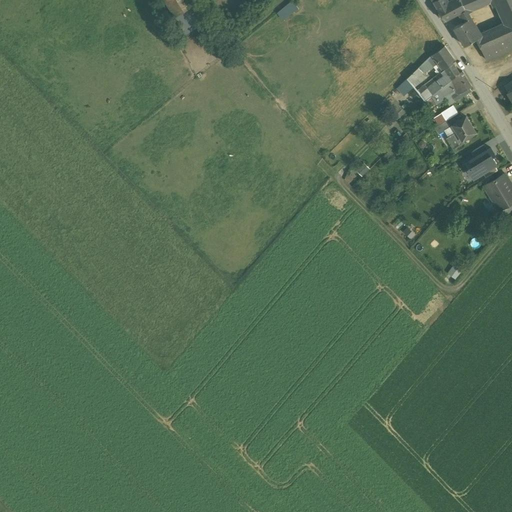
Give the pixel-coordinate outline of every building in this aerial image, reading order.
[(203,23),(189,0),(165,0),(186,34),(203,23)] [(447,0),(435,0),(433,1),(444,21),(459,13),(465,10),(460,0),(452,0),(448,2),(447,0)] [(460,0),(465,10),(472,7),(487,0),(460,0)] [(511,0),(497,0),(498,2),(508,24),(511,32),(511,0)] [(469,19),(465,10),(459,13),(464,22),(469,19)] [(464,22),(454,28),(465,46),(477,39),(479,37),(469,20),(469,19),(464,22)] [(511,32),(508,24),(486,34),(491,46),(507,38),(511,36),(511,32)] [(486,34),(479,37),(477,39),(482,50),(491,46),(486,34)] [(491,46),(482,50),(487,61),(511,49),(507,38),(491,46)] [(444,46),(432,55),(444,70),(453,63),(452,61),(454,59),(448,53),(444,46)] [(444,70),(442,72),(444,75),(437,80),(439,82),(443,87),(450,81),(460,73),(453,63),(444,70)] [(418,68),(407,79),(411,84),(423,73),(421,71),(418,68)] [(462,72),(450,81),(454,89),(457,93),(452,96),(455,101),(471,91),(469,88),(472,87),(462,72)] [(443,87),(434,94),(431,96),(435,103),(438,101),(438,100),(444,97),(443,96),(454,89),(450,81),(443,87)] [(435,85),(434,87),(430,90),(431,91),(434,94),(443,87),(439,82),(435,85)] [(444,97),(449,105),(455,101),(452,96),(457,93),(454,89),(443,96),(444,97)] [(431,91),(423,97),(425,100),(431,96),(434,94),(431,91)] [(433,118),(438,126),(447,121),(458,114),(453,106),(433,118)] [(476,132),(466,116),(452,125),(457,131),(462,141),(476,132)] [(438,126),(436,127),(440,133),(450,126),(447,121),(438,126)] [(464,143),(462,141),(457,131),(446,138),(453,150),(464,143)] [(475,158),(487,150),(484,145),(472,153),(475,158)] [(495,154),(491,148),(487,150),(475,158),(470,161),(473,166),(468,169),(474,179),(483,173),(495,166),(497,165),(492,156),(495,154)] [(359,157),(352,164),(363,175),(370,168),(359,157)] [(495,166),(483,173),(486,178),(498,171),(495,166)] [(505,174),(484,186),(492,199),(495,197),(502,208),(511,202),(511,192),(506,183),(509,181),(505,174)] [(447,272),(456,279),(462,270),(454,264),(447,272)]
